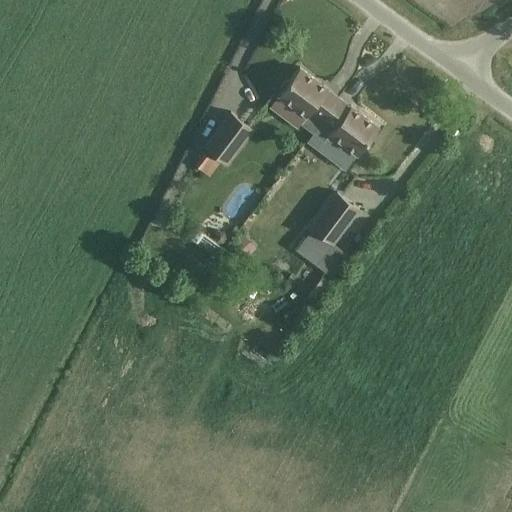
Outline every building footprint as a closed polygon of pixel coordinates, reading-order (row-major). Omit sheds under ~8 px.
[(300,67),(297,72),(293,70),(287,78),(290,81),(280,94),(307,115),(301,124),(313,132),(339,98),(327,89),(328,88),(300,67)] [(351,106),(339,98),(313,132),(324,141),(331,133),(358,154),(368,140),(372,142),(378,134),(376,131),(379,126),(351,105),(351,106)] [(229,164),(255,129),(233,112),(206,147),(229,164)] [(336,244),(362,209),(340,192),(313,227),(336,244)] [(235,265),(244,254),(218,234),(209,245),(235,265)]
